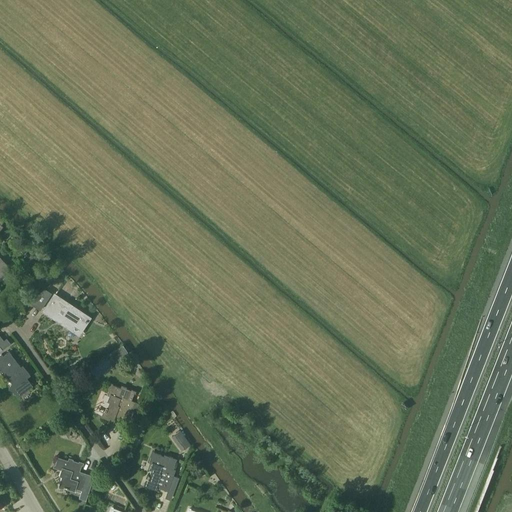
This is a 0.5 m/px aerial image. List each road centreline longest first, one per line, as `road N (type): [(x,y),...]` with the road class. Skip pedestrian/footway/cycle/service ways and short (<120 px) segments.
road 1 (motorway): [(511,273),(419,511)]
road 2 (residential): [(142,511),(0,317)]
road 3 (motorway): [(446,511),(511,341)]
